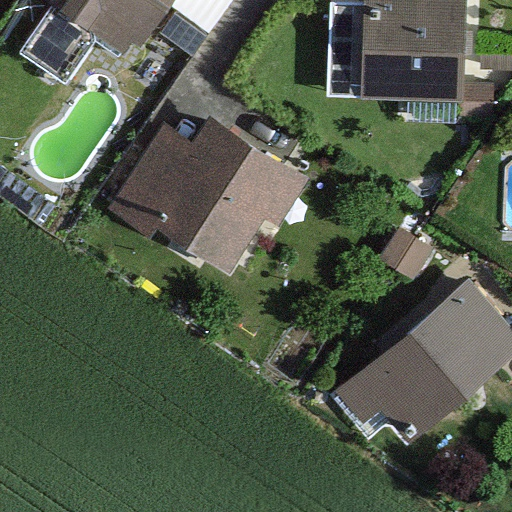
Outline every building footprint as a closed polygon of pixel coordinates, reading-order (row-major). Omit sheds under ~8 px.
[(69,0),(0,0),(48,32),(65,8),(69,0)] [(194,0),(69,0),(65,8),(151,65),(194,0)] [(461,0),(359,0),(355,93),(407,95),(406,126),(489,129),(491,85),(458,84),(461,0)] [(203,149),(166,123),(112,217),(247,301),(320,178),(218,121),(203,149)] [(511,357),(511,327),(468,276),(333,391),(393,460),(511,357)]
